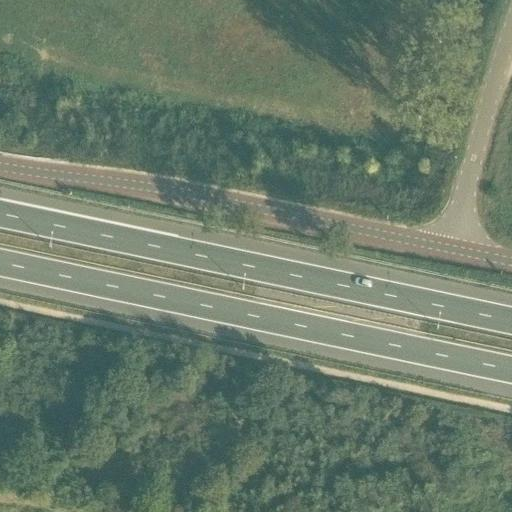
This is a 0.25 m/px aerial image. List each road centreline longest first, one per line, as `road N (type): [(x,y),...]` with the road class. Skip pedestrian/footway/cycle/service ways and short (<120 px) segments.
road 1 (trunk): [(0,263),(511,371)]
road 2 (trunk): [(511,322),(0,214)]
road 3 (unclassified): [(450,256),(0,168)]
road 4 (unclassified): [(450,256),(511,23)]
